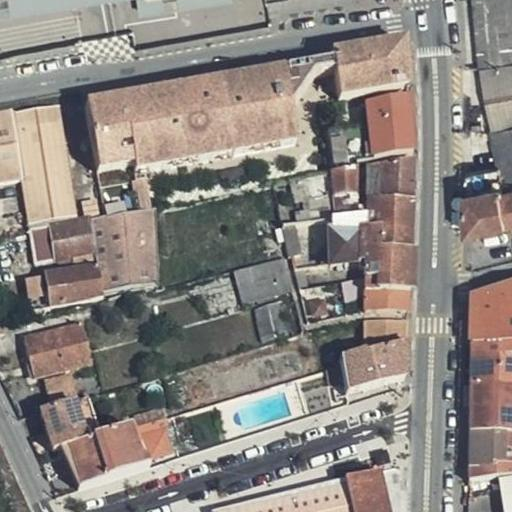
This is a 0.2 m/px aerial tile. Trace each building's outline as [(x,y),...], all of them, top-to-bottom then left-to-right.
[(0,0),(0,11),(91,0),(0,0)] [(478,52),(511,49),(511,0),(467,0),(471,53),(478,52)] [(329,50),(320,53),(321,76),(336,73),(340,99),(408,87),(404,37),(329,45),(329,50)] [(498,173),(511,171),(511,49),(478,52),(485,94),(495,152),(498,173)] [(320,53),(147,92),(151,149),(152,171),(299,142),(292,108),(316,77),(321,76),(320,53)] [(147,92),(83,107),(98,174),(130,168),(134,181),(136,191),(139,190),(140,193),(149,191),(145,172),(152,171),(151,149),(147,92)] [(334,172),(357,168),(357,161),(369,160),(413,152),(409,98),(367,106),(369,121),(327,127),(334,172)] [(0,179),(21,176),(32,229),(77,221),(54,104),(0,114),(0,179)] [(463,188),(497,182),(496,174),(498,173),(495,152),(460,157),(463,188)] [(361,202),(412,201),(414,160),(368,167),(361,202)] [(130,168),(98,174),(101,189),(134,181),(130,168)] [(338,216),(341,228),(386,230),(388,250),(409,250),(412,201),(361,202),(360,207),(353,206),(357,168),(334,172),(306,178),(313,208),(335,205),(338,216)] [(497,182),(502,209),(510,208),(511,220),(511,219),(511,171),(498,173),(496,174),(497,182)] [(466,215),(502,209),(497,182),(463,188),(466,215)] [(144,210),(153,209),(149,191),(140,193),(144,210)] [(85,220),(90,219),(99,218),(95,198),(82,201),(85,220)] [(102,294),(155,289),(161,287),(155,210),(153,209),(144,210),(107,216),(99,218),(90,219),(102,294)] [(287,225),(334,228),(341,228),(338,216),(288,214),(287,225)] [(52,305),(103,298),(102,294),(90,219),(85,220),(77,221),(32,229),(38,262),(75,256),(77,272),(48,276),(50,289),(52,305)] [(363,264),(363,311),(367,312),(407,312),(409,250),(388,250),(386,230),(341,228),(334,228),(334,266),(363,264)] [(239,289),(277,279),(291,276),(286,258),(234,272),(237,285),(239,289)] [(234,272),(202,279),(205,293),(237,285),(234,272)] [(511,274),(465,285),(464,332),(511,335),(511,274)] [(282,295),(295,292),(291,276),(277,279),(282,295)] [(30,309),(52,305),(50,289),(45,290),(43,277),(25,279),(30,309)] [(262,339),(291,332),(284,301),(255,308),(262,339)] [(36,379),(93,364),(84,324),(81,324),(79,319),(71,321),(72,327),(27,337),(36,379)] [(368,323),(372,354),(403,344),(406,343),(407,323),(368,323)] [(511,335),(464,332),(462,371),(511,374),(511,373),(511,335)] [(402,381),(403,344),(372,354),(348,361),(347,368),(346,387),(345,398),(402,381)] [(347,368),(333,372),(333,389),(346,387),(347,368)] [(511,374),(462,371),(461,420),(511,421),(511,374)] [(78,397),(74,377),(50,383),(55,403),(78,397)] [(81,401),(40,413),(52,452),(61,450),(70,447),(78,445),(73,428),(88,424),(81,401)] [(126,420),(129,430),(134,429),(159,422),(156,412),(126,420)] [(511,421),(461,420),(460,455),(511,449),(511,421)] [(93,441),(88,424),(73,428),(78,445),(93,441)] [(129,430),(142,470),(153,466),(134,429),(129,430)] [(70,447),(84,488),(142,470),(129,430),(93,441),(78,445),(70,447)] [(254,484),(290,474),(281,438),(245,447),(247,453),(254,484)] [(211,456),(213,466),(247,453),(245,447),(244,442),(211,456)] [(365,468),(371,467),(389,463),(385,445),(361,450),(365,468)] [(61,450),(78,490),(84,488),(70,447),(61,450)] [(460,455),(460,470),(511,463),(511,449),(460,455)] [(365,468),(202,502),(206,511),(308,511),(336,506),(336,511),(382,511),(371,467),(365,468)]
